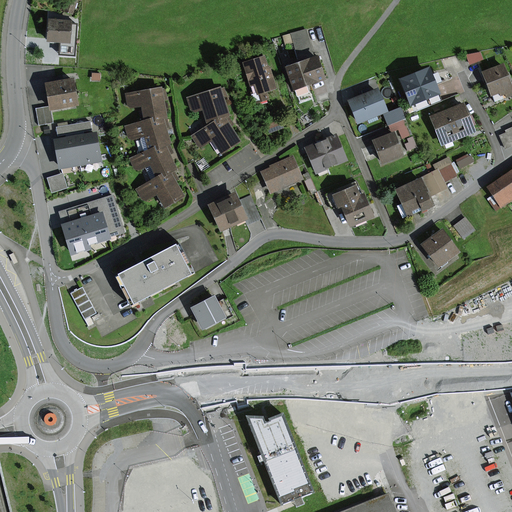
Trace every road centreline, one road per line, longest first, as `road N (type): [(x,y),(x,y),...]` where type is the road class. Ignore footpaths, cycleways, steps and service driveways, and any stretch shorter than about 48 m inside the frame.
road 1 (residential): [(393,241),(268,235),(164,312),(137,351),(110,366),(85,364),(66,350),(51,278)]
road 2 (primary): [(511,374),(240,378),(69,398)]
road 3 (primary): [(77,432),(109,413),(213,392),(511,375)]
road 4 (residential): [(340,112),(159,231),(51,278)]
road 5 (residential): [(13,148),(20,0)]
road 6 (residential): [(51,278),(33,164),(13,148)]
road 7 (residential): [(340,112),(393,241)]
road 8 (residential): [(502,167),(393,241)]
